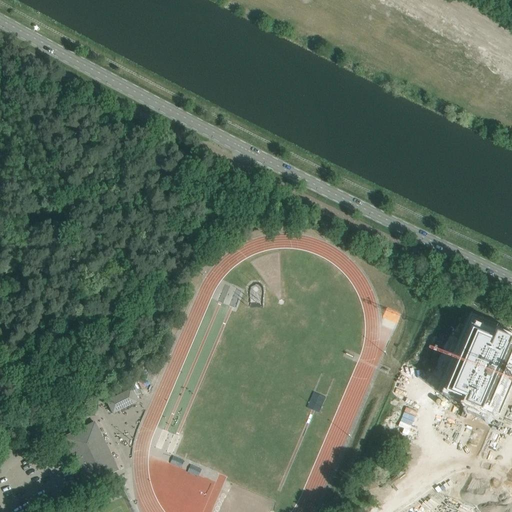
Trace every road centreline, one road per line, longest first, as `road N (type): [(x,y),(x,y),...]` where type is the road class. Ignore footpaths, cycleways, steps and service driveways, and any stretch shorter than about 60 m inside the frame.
road 1 (unclassified): [(0,465),(68,405),(136,323),(245,149)]
road 2 (tertiary): [(511,277),(245,149)]
road 3 (tertiary): [(245,149),(0,21)]
